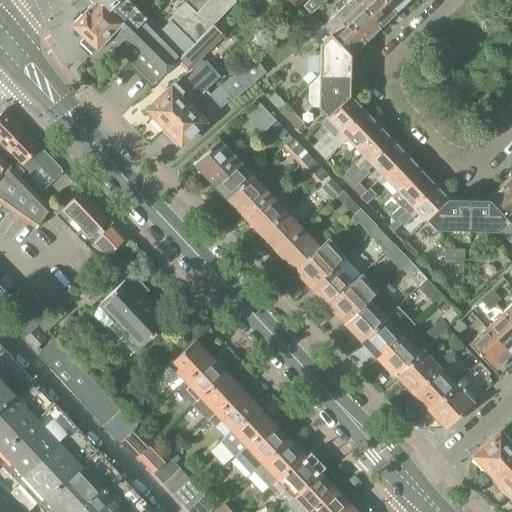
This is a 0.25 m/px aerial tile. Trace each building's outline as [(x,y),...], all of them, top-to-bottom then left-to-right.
[(95,0),(96,1),(92,4),(92,5),(102,15),(105,12),(128,33),(132,28),(141,18),(142,16),(126,0),(95,0)] [(141,18),(132,28),(139,35),(136,39),(168,69),(179,58),(199,39),(214,23),(215,22),(235,2),(233,0),(186,0),(185,2),(166,21),(168,23),(159,32),(142,16),(141,18)] [(344,6),(336,14),(363,43),(378,28),(351,0),(349,0),(344,5),(344,6)] [(351,0),(378,28),(394,13),(381,0),(351,0)] [(381,0),(394,13),(408,0),(381,0)] [(85,12),(71,26),(83,38),(79,42),(84,47),(87,50),(92,54),(109,36),(117,44),(118,44),(157,81),(168,69),(136,39),(139,35),(132,28),(128,33),(105,12),(102,15),(92,5),(85,12)] [(322,26),(321,28),(349,58),(350,58),(350,56),(363,43),(336,14),(322,26)] [(199,39),(179,58),(190,69),(200,58),(209,49),(224,33),(214,23),(199,39)] [(315,51),(309,57),(308,70),(316,78),(318,76),(349,76),(350,58),(349,58),(321,28),(316,32),(314,34),(322,42),(319,44),(319,51),(315,51)] [(180,78),(145,112),(161,130),(189,104),(220,76),(205,61),(204,63),(200,58),(190,69),(193,72),(183,81),(180,78)] [(240,70),(239,71),(250,84),(265,71),(255,59),(240,70)] [(316,78),(308,85),(308,104),(311,107),(318,107),(327,117),(328,117),(348,97),(350,97),(349,96),(349,76),(318,76),(316,78)] [(219,86),(207,95),(219,107),(229,98),(219,86)] [(280,112),(287,106),(274,93),(267,99),(280,112)] [(320,139),(312,147),(318,153),(340,131),(362,110),(350,97),(348,97),(328,117),(327,117),(320,123),(332,136),(324,143),(320,139)] [(276,121),(275,120),(259,103),(245,116),(262,133),(270,127),(276,121)] [(189,104),(161,130),(172,141),(178,147),(206,121),(189,104)] [(280,112),(297,130),(304,124),(287,106),(280,112)] [(340,131),(318,153),(325,160),(347,138),(354,146),(376,125),(362,110),(340,131)] [(0,157),(3,161),(10,153),(21,165),(29,173),(37,166),(53,181),(56,178),(63,171),(5,111),(0,115),(0,157)] [(281,138),(287,133),(276,121),(270,127),(281,138)] [(363,155),(340,177),(346,183),(369,161),(390,140),(376,125),(354,146),(363,155)] [(299,165),(309,155),(293,138),(282,147),(299,165)] [(218,140),(195,162),(197,165),(196,166),(204,175),(205,173),(211,180),(235,158),(218,140)] [(369,161),(346,183),(352,189),(369,173),(367,170),(373,165),(382,176),(404,154),(390,140),(369,161)] [(383,176),(377,181),(381,185),(387,180),(397,191),(419,169),(404,154),(382,176),(383,176)] [(327,174),(326,173),(309,155),(299,165),(317,184),(327,174)] [(0,157),(0,203),(36,228),(49,208),(6,164),(3,161),(0,157)] [(235,158),(211,180),(228,197),(251,176),(235,158)] [(397,191),(391,197),(400,207),(391,215),(396,220),(411,206),(433,184),(419,169),(397,191)] [(251,176),(228,197),(230,200),(229,202),(238,211),(239,209),(245,215),(268,193),(251,176)] [(511,177),(501,187),(511,198),(511,177)] [(332,200),(342,191),(331,179),(321,189),(332,200)] [(396,220),(388,227),(395,234),(403,227),(417,213),(424,220),(425,221),(447,200),(447,199),(433,184),(411,206),(396,220)] [(511,198),(501,187),(488,200),(511,227),(511,198)] [(359,198),(366,204),(376,195),(369,188),(359,198)] [(81,191),(60,211),(86,239),(108,219),(81,191)] [(352,214),(359,208),(343,191),(342,191),(332,200),(332,201),(336,197),(352,214)] [(268,193),(245,215),(251,222),(249,223),(258,232),(259,231),(261,233),(285,211),(285,212),(291,206),(281,195),(275,201),(268,193)] [(447,200),(425,221),(434,230),(465,231),(466,231),(467,200),(447,199),(447,200)] [(467,200),(466,231),(470,231),(497,231),(506,241),(510,244),(511,247),(511,249),(505,256),(510,262),(511,260),(511,227),(488,200),(467,200)] [(368,233),(376,226),(359,208),(352,214),(353,215),(352,216),(368,233)] [(285,211),(261,233),(269,241),(275,248),(278,251),(288,241),(301,229),(285,212),(285,211)] [(86,239),(105,259),(123,241),(126,238),(108,219),(86,239)] [(393,243),(391,241),(376,226),(368,233),(385,251),(393,243)] [(288,241),(278,251),(295,268),(318,246),(313,241),(301,229),(288,241)] [(318,246),(295,268),(311,286),(335,264),(343,256),(344,256),(330,241),(327,238),(324,241),(318,246)] [(411,262),(410,261),(393,243),(385,251),(402,270),(411,262)] [(454,260),(455,249),(444,248),(444,260),(454,260)] [(455,249),(454,260),(464,261),(464,249),(455,249)] [(478,261),(479,249),(469,249),(469,261),(478,261)] [(479,249),(478,261),(489,261),(489,250),(479,249)] [(335,264),(311,286),(328,304),(352,282),(353,282),(361,275),(360,274),(343,256),(335,264)] [(411,262),(402,270),(407,275),(410,277),(418,270),(415,267),(411,262)] [(352,282),(328,304),(345,322),(369,299),(369,300),(375,294),(376,294),(377,292),(361,275),(353,282),(352,282)] [(436,303),(443,297),(427,279),(420,285),(436,303)] [(141,347),(165,324),(140,297),(145,293),(136,284),(132,288),(125,280),(100,303),(101,305),(92,313),(105,327),(107,327),(115,319),(141,347)] [(487,295),(496,305),(493,301),(498,297),(492,290),(487,295)] [(369,299),(345,322),(362,339),(385,317),(392,311),(376,294),(375,294),(369,300),(369,299)] [(490,310),(496,305),(487,295),(481,300),(490,310)] [(511,322),(511,303),(503,312),(511,322)] [(45,316),(38,323),(45,331),(67,311),(61,305),(47,319),(45,316)] [(18,317),(9,325),(22,339),(38,323),(45,316),(38,309),(23,322),(18,317)] [(385,317),(362,339),(378,357),(409,329),(392,311),(385,317)] [(510,355),(511,353),(511,322),(503,312),(486,329),(510,355)] [(440,318),(426,332),(433,340),(447,326),(440,318)] [(38,323),(22,339),(23,339),(24,338),(35,349),(45,340),(41,335),(45,331),(38,323)] [(409,329),(378,357),(385,364),(383,365),(391,374),(393,372),(395,375),(419,353),(422,349),(425,347),(409,329)] [(493,371),(510,355),(486,329),(468,345),(493,371)] [(103,426),(120,410),(54,339),(36,355),(102,426),(103,426)] [(193,341),(163,370),(178,386),(209,358),(208,357),(203,352),(205,350),(197,342),(195,344),(193,341)] [(0,349),(0,407),(31,379),(2,348),(0,349)] [(419,353),(395,375),(404,384),(405,388),(409,393),(411,393),(439,367),(422,349),(419,353)] [(439,367),(411,393),(413,394),(418,399),(419,403),(423,408),(427,409),(428,410),(456,385),(446,374),(460,360),(455,354),(440,368),(439,367)] [(178,386),(177,388),(192,405),(199,398),(224,374),(222,372),(224,371),(216,363),(215,364),(212,362),(209,358),(178,386)] [(456,385),(428,410),(435,417),(435,421),(440,425),(443,426),(445,428),(474,401),(463,388),(468,384),(467,382),(477,373),(473,369),(472,368),(458,383),(456,385)] [(199,398),(192,405),(207,420),(208,419),(214,414),(214,415),(215,415),(240,391),(234,385),(236,383),(228,375),(226,377),(224,374),(199,398)] [(31,379),(0,407),(0,451),(1,452),(53,403),(31,379)] [(214,414),(208,419),(209,420),(215,427),(220,421),(230,431),(230,432),(256,408),(255,407),(253,405),(255,404),(247,395),(246,397),(240,391),(215,415),(214,415),(214,414)] [(53,403),(1,452),(22,475),(75,427),(53,403)] [(230,432),(220,441),(235,457),(239,453),(245,447),(245,448),(271,424),(265,418),(267,416),(259,408),(257,409),(256,408),(230,432)] [(136,425),(135,425),(121,410),(120,410),(103,426),(118,442),(136,425)] [(136,425),(118,442),(134,459),(137,457),(151,443),(152,442),(153,441),(137,424),(136,425)] [(245,447),(239,453),(255,470),(261,464),(286,440),(284,438),(286,437),(278,428),(277,430),(271,424),(245,448),(245,447)] [(75,427),(22,475),(36,490),(38,492),(44,499),(98,451),(97,450),(75,427)] [(500,431),(471,459),(484,472),(490,479),(511,457),(511,441),(511,442),(501,431),(500,431)] [(255,470),(253,472),(268,488),(276,481),(302,457),(296,451),(298,449),(290,441),(288,442),(286,440),(261,464),(255,470)] [(137,457),(134,459),(149,476),(152,473),(169,457),(153,441),(152,442),(151,443),(137,457)] [(98,451),(44,499),(52,508),(53,509),(56,511),(77,511),(119,474),(119,473),(98,451)] [(184,474),(179,468),(169,457),(152,473),(163,484),(168,490),(184,474)] [(276,481),(268,488),(275,495),(283,488),(292,497),(317,473),(315,471),(317,469),(309,461),(308,463),(302,457),(276,481)] [(511,457),(490,479),(507,497),(511,492),(511,457)] [(292,497),(285,503),(293,511),(309,511),(333,490),(327,483),(329,482),(321,474),(319,475),(317,473),(292,497)] [(119,474),(77,511),(124,511),(141,497),(140,497),(119,474)] [(200,491),(190,480),(184,474),(168,490),(183,507),(200,491)] [(341,511),(348,506),(346,504),(348,502),(340,494),(339,496),(333,490),(309,511),(341,511)] [(188,511),(210,511),(218,505),(206,491),(186,510),(188,511)] [(154,511),(141,497),(124,511),(154,511)]
